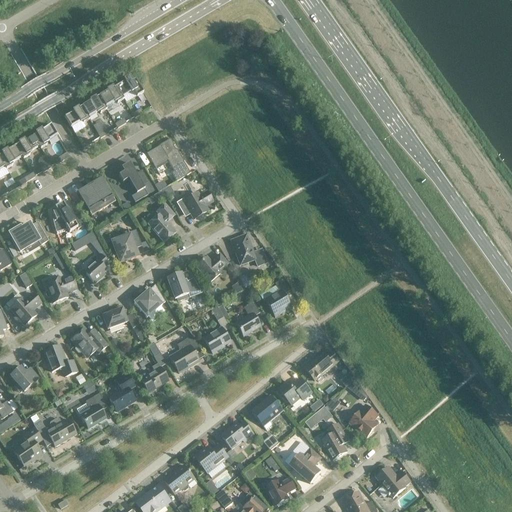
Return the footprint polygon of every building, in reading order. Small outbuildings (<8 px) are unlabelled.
[(127,81),(116,87),(123,100),(124,100),(122,98),(130,93),(131,94),(134,93),(137,98),(143,94),(135,80),(132,82),(129,77),(127,81)] [(123,100),(116,87),(113,89),(112,87),(110,91),(99,98),(106,110),(107,110),(105,108),(113,103),(114,105),(117,103),(117,104),(123,100)] [(106,110),(99,98),(96,99),(95,98),(93,101),(82,108),(89,120),(88,118),(96,113),(97,115),(100,113),(100,114),(106,110)] [(89,120),(82,108),(79,109),(78,108),(76,111),(64,118),(70,128),(79,123),(80,125),(82,123),(83,124),(89,120)] [(132,115),(134,119),(143,114),(141,110),(132,115)] [(115,125),(117,129),(126,124),(123,120),(115,125)] [(57,137),(50,126),(39,133),(35,133),(36,135),(33,136),(41,149),(47,145),(46,145),(49,143),(48,142),(57,137)] [(98,135),(100,139),(109,134),(106,130),(98,135)] [(41,149),(33,136),(22,143),(18,144),(19,145),(16,147),(23,159),(30,156),(29,155),(32,153),(31,152),(39,147),(40,149),(41,149)] [(81,145),(83,149),(92,144),(89,140),(81,145)] [(176,182),(190,174),(183,163),(184,162),(177,151),(177,150),(176,150),(175,150),(173,147),(174,146),(171,140),(170,140),(169,140),(158,147),(159,148),(147,155),(151,161),(150,161),(151,162),(155,167),(166,160),(173,172),(171,173),(176,182)] [(23,159),(16,147),(5,153),(1,154),(1,155),(0,156),(0,158),(6,169),(13,166),(12,165),(15,163),(14,162),(22,157),(23,160),(23,159)] [(58,159),(60,163),(69,158),(66,154),(58,159)] [(41,169),(43,173),(52,168),(49,164),(41,169)] [(136,175),(135,174),(129,164),(121,169),(123,173),(118,176),(123,183),(128,180),(136,194),(138,193),(139,195),(141,193),(140,192),(144,190),(142,186),(148,183),(142,171),(136,175)] [(24,179),(26,183),(35,178),(32,174),(24,179)] [(78,193),(90,213),(91,216),(115,202),(102,179),(101,180),(102,180),(93,185),(93,186),(87,189),(79,194),(78,193)] [(7,189),(9,193),(17,188),(15,184),(7,189)] [(166,197),(174,192),(170,186),(162,191),(166,197)] [(165,197),(162,191),(155,195),(158,201),(165,197)] [(205,207),(212,202),(207,193),(199,197),(197,194),(184,202),(183,200),(176,204),(183,216),(188,213),(190,214),(194,220),(208,212),(205,207)] [(127,202),(121,205),(124,211),(130,207),(127,202)] [(67,230),(68,232),(69,233),(77,229),(78,230),(83,226),(76,214),(71,217),(63,203),(54,208),(56,212),(53,214),(53,213),(52,213),(55,221),(53,222),(53,221),(52,221),(56,235),(57,235),(56,233),(67,230)] [(156,218),(155,218),(154,218),(152,218),(149,221),(148,223),(149,225),(148,225),(164,243),(175,233),(166,223),(174,217),(165,206),(157,213),(159,216),(156,218)] [(19,229),(9,235),(20,252),(38,242),(41,246),(48,242),(37,223),(30,227),(29,225),(20,230),(19,229)] [(135,250),(141,247),(142,247),(136,231),(129,233),(127,230),(128,233),(118,238),(119,240),(112,243),(120,264),(127,261),(127,260),(130,259),(130,260),(138,257),(135,250)] [(255,260),(255,261),(257,267),(266,264),(261,251),(253,254),(246,236),(231,242),(240,266),(255,260)] [(0,251),(0,271),(11,265),(3,250),(0,251)] [(63,259),(59,252),(53,256),(57,262),(63,259)] [(195,268),(209,284),(220,275),(218,273),(227,265),(219,255),(212,261),(213,262),(211,264),(206,258),(195,268)] [(96,260),(97,262),(84,273),(94,285),(101,279),(100,277),(106,272),(104,269),(108,265),(101,256),(96,260)] [(25,273),(19,277),(22,282),(28,279),(25,273)] [(202,294),(193,279),(187,283),(186,280),(183,281),(181,274),(167,280),(174,300),(177,299),(178,302),(189,298),(189,299),(202,294)] [(245,276),(239,279),(245,289),(257,282),(254,277),(248,280),(245,276)] [(69,292),(76,290),(72,279),(62,282),(60,279),(45,284),(47,290),(46,292),(46,294),(46,296),(47,297),(48,298),(50,298),(53,304),(68,299),(66,293),(69,292)] [(283,296),(284,295),(290,292),(282,280),(275,285),(279,292),(264,301),(275,318),(283,313),(283,314),(291,309),(283,296)] [(155,286),(149,291),(134,304),(146,319),(165,303),(155,286)] [(251,295),(248,289),(241,293),(244,297),(246,298),(251,295)] [(14,315),(14,316),(13,317),(14,319),(14,320),(16,321),(17,322),(19,321),(24,327),(36,316),(32,311),(35,309),(41,304),(32,294),(24,302),(22,299),(9,310),(14,315)] [(200,297),(194,300),(198,311),(205,309),(200,297)] [(254,317),(259,314),(253,303),(243,309),(248,317),(235,325),(243,338),(260,328),(254,317)] [(211,311),(217,322),(223,318),(217,308),(211,311)] [(132,314),(126,318),(125,319),(122,310),(102,317),(107,330),(127,323),(126,323),(128,322),(132,329),(138,326),(132,314)] [(212,355),(230,344),(224,333),(229,329),(223,318),(217,322),(221,329),(203,339),(212,355)] [(138,327),(133,330),(139,340),(144,337),(138,327)] [(81,353),(85,357),(87,359),(97,351),(99,354),(108,347),(94,331),(88,335),(84,330),(71,341),(77,347),(75,348),(75,350),(78,354),(80,354),(81,353)] [(193,352),(199,349),(192,337),(177,346),(180,352),(169,358),(179,375),(199,363),(193,352)] [(154,344),(148,348),(154,358),(160,354),(154,344)] [(59,370),(61,370),(62,371),(65,378),(77,373),(72,362),(66,364),(59,347),(44,353),(47,360),(45,362),(47,367),(49,367),(51,373),(59,370)] [(114,353),(119,362),(127,357),(122,348),(114,353)] [(109,362),(114,359),(111,353),(105,357),(109,362)] [(317,381),(318,383),(320,383),(323,380),(323,379),(321,377),(339,362),(331,353),(326,357),(323,354),(305,369),(315,382),(317,381)] [(166,365),(160,354),(154,358),(157,365),(151,368),(154,372),(147,376),(146,374),(145,374),(141,376),(141,377),(142,379),(140,380),(148,394),(157,388),(161,385),(161,386),(168,382),(160,368),(166,365)] [(17,371),(10,377),(17,385),(15,387),(20,393),(22,391),(24,393),(39,380),(30,369),(25,374),(22,371),(18,374),(17,372),(17,371)] [(80,386),(85,383),(81,375),(75,378),(80,386)] [(128,376),(121,380),(116,383),(121,391),(115,394),(114,394),(109,397),(109,398),(108,399),(117,413),(135,402),(128,391),(134,387),(128,376)] [(288,383),(278,391),(283,397),(281,398),(286,404),(288,403),(291,407),(301,399),(303,401),(312,394),(300,379),(294,384),(295,385),(292,387),(288,383)] [(85,391),(93,386),(90,382),(82,387),(85,391)] [(90,411),(80,417),(88,430),(105,419),(101,412),(107,408),(99,394),(85,403),(90,411)] [(274,426),(271,422),(283,411),(287,416),(272,397),(264,403),(264,405),(261,407),(259,407),(252,413),(267,432),(274,426)] [(320,400),(315,404),(319,410),(324,405),(320,400)] [(334,400),(327,406),(333,414),(341,405),(334,400)] [(6,402),(1,406),(0,406),(0,405),(0,415),(3,420),(13,413),(6,402)] [(354,417),(352,417),(349,420),(349,422),(351,423),(350,425),(356,430),(355,431),(360,436),(361,435),(366,439),(373,431),(371,430),(376,425),(373,423),(378,417),(366,407),(361,412),(360,412),(355,418),(354,417)] [(318,414),(326,423),(333,417),(325,408),(318,414)] [(11,427),(20,422),(15,415),(6,420),(11,427)] [(76,435),(67,420),(61,424),(59,420),(57,420),(50,423),(49,426),(52,429),(46,433),(55,448),(64,443),(63,442),(67,440),(67,441),(76,435)] [(310,420),(306,424),(311,431),(316,427),(310,420)] [(221,437),(232,450),(243,441),(244,443),(254,435),(244,423),(239,428),(236,424),(231,429),(221,437)] [(321,442),(333,461),(347,453),(342,446),(349,442),(339,425),(327,431),(330,437),(321,442)] [(23,437),(26,443),(13,452),(23,467),(35,460),(36,460),(42,456),(35,446),(36,445),(36,444),(40,442),(41,441),(34,430),(23,437)] [(263,443),(270,452),(279,444),(275,439),(272,442),(269,438),(263,443)] [(219,446),(211,452),(208,448),(195,458),(198,463),(197,464),(197,466),(200,471),(203,471),(204,470),(207,475),(228,459),(219,446)] [(290,467),(310,485),(320,474),(313,467),(315,464),(316,465),(321,460),(310,450),(303,459),(300,456),(290,467)] [(277,464),(272,468),(276,472),(281,468),(277,464)] [(197,483),(190,474),(191,473),(190,472),(189,472),(184,466),(164,482),(175,496),(182,490),(183,491),(185,492),(188,489),(188,487),(187,486),(194,480),(197,483)] [(389,497),(390,497),(390,496),(393,499),(406,489),(405,488),(410,483),(402,473),(396,478),(389,468),(387,470),(388,471),(379,479),(378,478),(376,479),(389,495),(388,496),(389,497)] [(289,500),(286,494),(289,492),(289,493),(296,490),(290,479),(280,485),(278,481),(265,489),(275,507),(289,500)] [(158,511),(171,502),(159,486),(135,504),(141,511),(158,511)] [(214,496),(219,492),(215,487),(210,491),(214,496)] [(223,491),(215,498),(225,510),(233,504),(223,491)] [(376,511),(372,503),(366,506),(358,493),(343,501),(348,511),(376,511)] [(269,511),(254,498),(244,509),(245,510),(243,511),(269,511)] [(58,506),(61,510),(68,506),(65,502),(58,506)]
